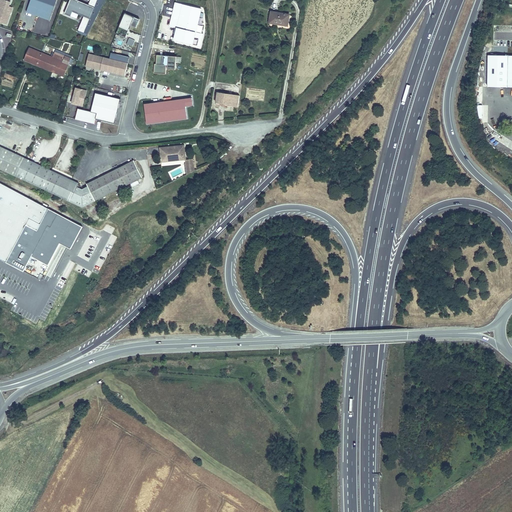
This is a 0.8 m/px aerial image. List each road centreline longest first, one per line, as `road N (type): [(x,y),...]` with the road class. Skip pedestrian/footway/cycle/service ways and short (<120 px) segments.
road 1 (motorway): [(424,0),(351,97),(118,327),(61,363),(0,384)]
road 2 (motorway): [(295,337),(258,325),(235,299),(228,274),(237,237),(256,216),(293,207),(326,216),(351,246),(352,498)]
road 3 (primary): [(0,414),(26,387),(134,348),(459,334),(503,348)]
road 4 (motorway): [(441,0),(374,227),(356,361),(352,498)]
road 5 (motorway): [(367,437),(391,212),(456,0)]
road 6 (motorway): [(367,437),(396,261),(410,228),(452,201),(481,203),(511,225)]
road 7 (primary): [(295,337),(130,344),(0,388)]
road 8 (motorway): [(511,204),(465,161),(447,123),(449,80),(478,0)]
road 9 (primary): [(500,319),(481,329),(295,337)]
road 10 (unclassified): [(275,122),(128,138)]
road 11 (residential): [(128,138),(152,18),(145,0)]
road 12 (unclassified): [(128,138),(0,108)]
